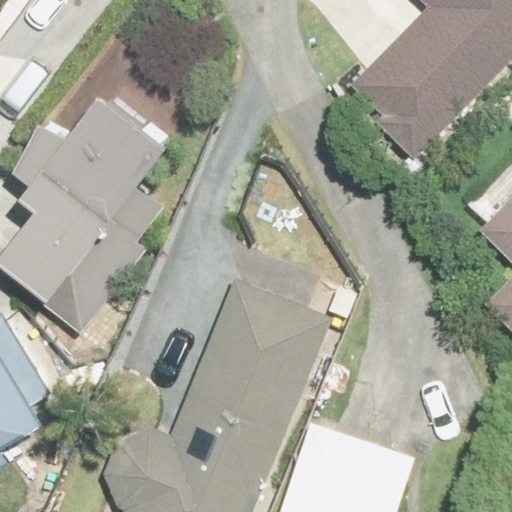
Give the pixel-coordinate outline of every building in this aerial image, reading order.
[(511,55),(511,0),(429,0),(436,7),(359,82),(421,145),(511,55)] [(34,186),(45,194),(5,249),(48,282),(37,297),(84,332),(149,245),(141,239),(169,201),(145,183),(180,136),(110,84),(34,186)] [(511,208),(490,231),(511,251),(511,273),(490,296),(511,316),(511,208)] [(131,511),(258,511),(337,311),(238,272),(177,429),(173,427),(170,426),(166,426),(162,425),(158,425),(154,426),(150,426),(147,427),(143,429),(139,430),(136,432),(133,434),(130,436),(127,439),(124,442),(122,445),(120,448),(118,452),(116,455),(115,459),(114,463),(113,466),(113,470),(113,474),(113,478),(114,482),(115,486),(116,489),(117,493),(119,496),(121,500),(124,503),(126,506),(129,508),(132,511),(131,511)] [(0,468),(24,454),(14,437),(51,416),(0,328),(0,468)] [(287,511),(405,511),(424,458),(318,422),(287,511)]
